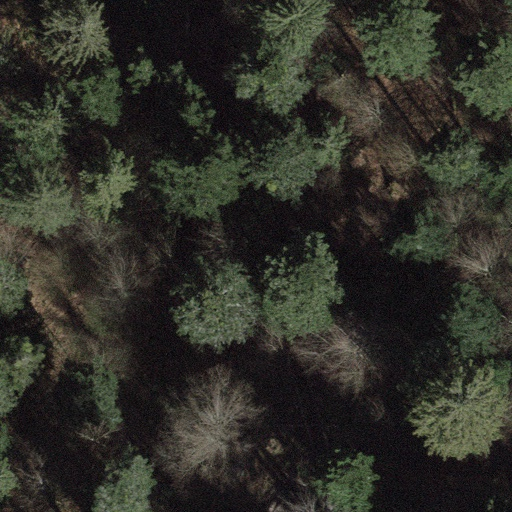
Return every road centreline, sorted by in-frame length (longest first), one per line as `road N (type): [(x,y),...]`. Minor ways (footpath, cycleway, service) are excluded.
road 1 (track): [(274,511),(274,478),(319,373),(511,232)]
road 2 (track): [(274,478),(382,435),(511,451)]
